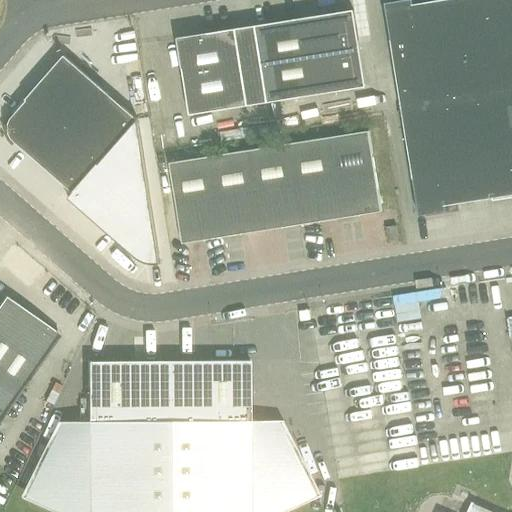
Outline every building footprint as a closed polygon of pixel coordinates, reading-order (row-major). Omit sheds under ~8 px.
[(411,0),(402,0),(385,3),(419,216),(446,211),(445,205),(511,195),(511,0),(439,0),(412,4),(411,0)] [(190,115),(366,87),(354,10),(178,38),(190,115)] [(11,119),(10,124),(10,132),(12,137),(16,141),(73,192),(68,198),(135,257),(138,259),(142,261),(145,263),(149,264),(153,264),(158,265),(160,264),(138,120),(64,56),(26,99),(28,100),(11,119)] [(170,162),(183,243),(382,212),(369,130),(170,162)] [(387,227),(389,241),(399,239),(397,225),(387,227)] [(0,411),(56,331),(6,296),(0,303),(0,411)] [(487,316),(486,296),(472,296),(472,316),(487,316)] [(272,511),(292,504),(312,495),(279,430),(255,430),(251,422),(250,360),(169,360),(88,361),(89,422),(84,431),(60,431),(28,496),(49,506),(65,511),(272,511)] [(304,415),(326,413),(323,366),(301,368),(304,415)] [(470,404),(490,399),(487,390),(468,394),(470,404)] [(377,448),(397,442),(394,432),(375,438),(377,448)] [(493,511),(473,503),(469,511),(493,511)]
